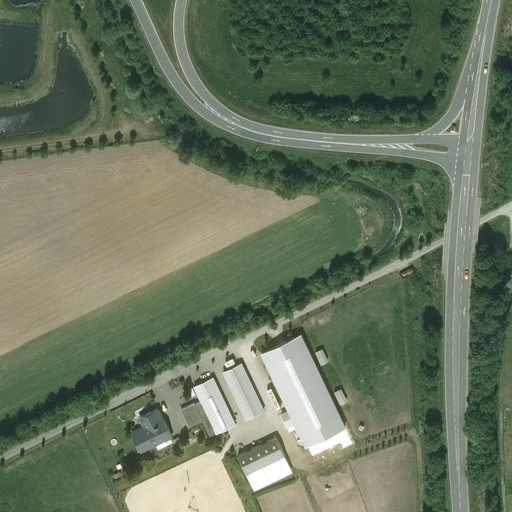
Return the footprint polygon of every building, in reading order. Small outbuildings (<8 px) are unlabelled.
[(346,429),(306,332),(263,350),(287,409),(282,411),(289,429),(298,426),(306,445),(346,429)] [(264,410),(242,363),(224,372),(246,418),(264,410)] [(235,424),(213,377),(194,386),(201,400),(195,403),(203,421),(210,436),(235,424)] [(195,403),(194,402),(181,409),(190,427),(203,421),(195,403)] [(157,409),(140,417),(145,426),(132,433),(140,451),(172,436),(163,418),(162,418),(157,409)] [(278,437),(240,454),(247,471),(285,454),(278,437)]
